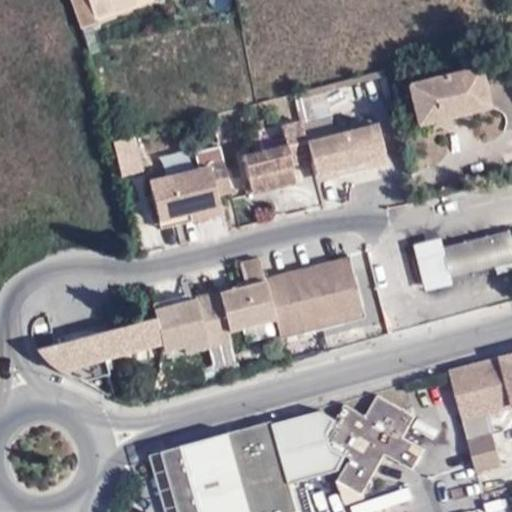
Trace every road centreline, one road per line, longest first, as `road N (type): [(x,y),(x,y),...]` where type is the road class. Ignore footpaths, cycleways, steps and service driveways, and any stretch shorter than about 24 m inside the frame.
road 1 (residential): [(15,361),(7,326),(16,292),(58,271),(165,266),(289,227),(361,223),(384,231)]
road 2 (residential): [(164,423),(511,328)]
